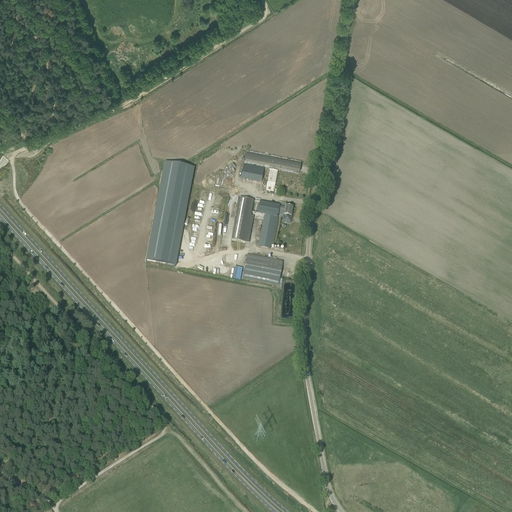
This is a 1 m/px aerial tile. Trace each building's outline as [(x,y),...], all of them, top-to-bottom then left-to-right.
[(299,174),(301,162),(246,151),(244,163),(299,174)] [(164,163),(146,261),(175,267),(194,168),(164,163)] [(275,187),(278,171),(268,169),(264,192),(277,195),(278,187),(275,187)] [(239,198),(231,241),(245,243),(253,201),(239,198)] [(259,247),(270,249),(270,246),(272,246),(272,244),(271,244),(276,217),(277,218),(278,211),(284,212),(283,215),(284,215),(283,220),(284,222),(290,223),(291,222),(292,218),(291,217),(292,208),(285,206),(285,208),(279,207),(279,206),(254,201),(251,217),(264,220),(259,247)] [(278,286),(282,262),(247,255),(242,279),(278,286)]
